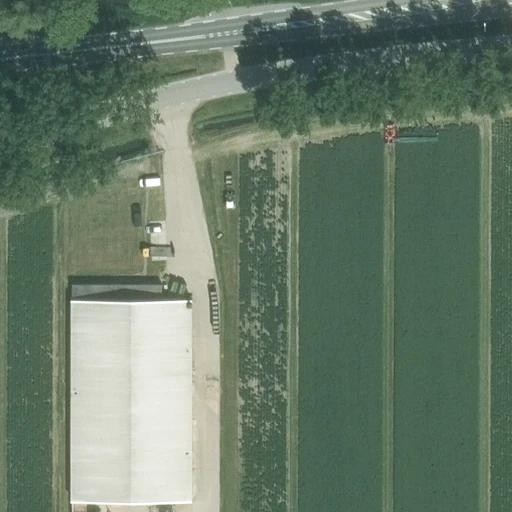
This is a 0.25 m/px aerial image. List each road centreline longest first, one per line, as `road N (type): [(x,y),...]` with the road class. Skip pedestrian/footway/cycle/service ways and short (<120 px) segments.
road 1 (unclassified): [(0,154),(200,90),(511,49)]
road 2 (secondary): [(511,0),(0,60)]
